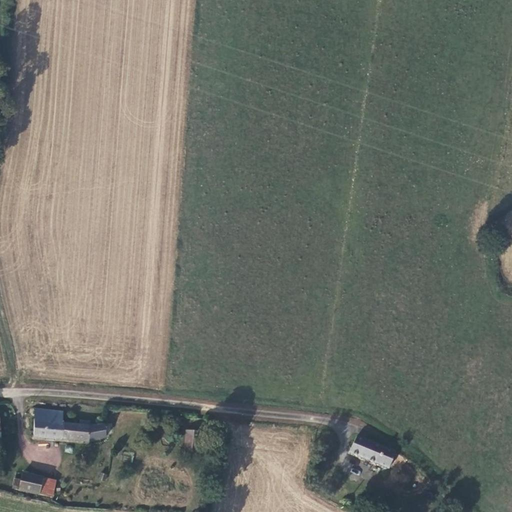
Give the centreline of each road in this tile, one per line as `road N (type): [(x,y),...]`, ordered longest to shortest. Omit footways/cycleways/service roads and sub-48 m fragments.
road 1 (unclassified): [(0,393),(142,400),(372,434)]
road 2 (track): [(372,434),(405,449),(472,511)]
